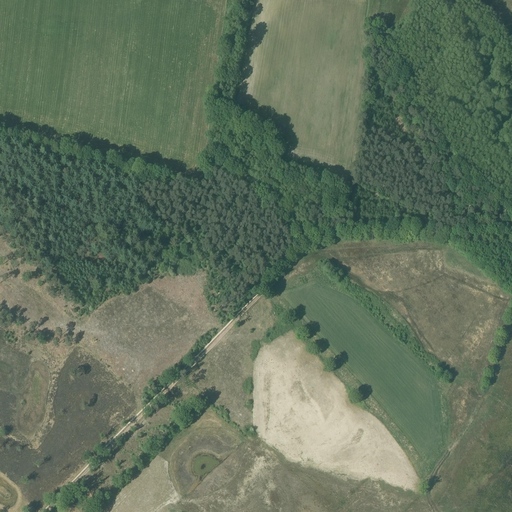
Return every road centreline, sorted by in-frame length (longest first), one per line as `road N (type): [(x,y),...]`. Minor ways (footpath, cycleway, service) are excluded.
road 1 (track): [(343,233),(312,241),(46,511)]
road 2 (track): [(343,233),(368,58),(368,0)]
road 3 (track): [(511,235),(343,233)]
